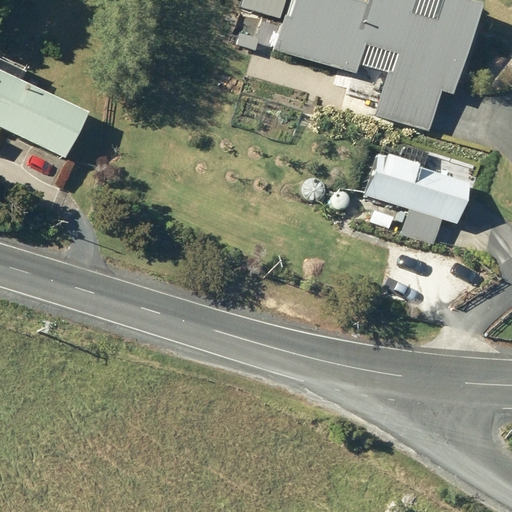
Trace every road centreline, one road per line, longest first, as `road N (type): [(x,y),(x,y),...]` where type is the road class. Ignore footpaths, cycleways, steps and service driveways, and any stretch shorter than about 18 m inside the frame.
road 1 (tertiary): [(0,267),(389,367)]
road 2 (residential): [(389,367),(449,443),(511,488)]
road 3 (tertiary): [(389,367),(427,378),(511,381)]
